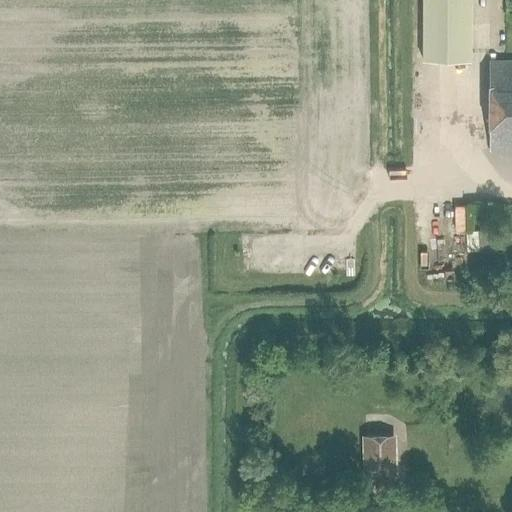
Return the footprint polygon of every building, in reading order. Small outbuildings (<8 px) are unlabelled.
[(422,0),(422,61),(472,61),(471,0),(422,0)] [(511,60),(489,61),(490,150),(511,150),(511,60)] [(466,223),(467,197),(449,197),(449,223),(466,223)] [(492,230),(478,230),(479,252),(493,251),(492,230)] [(364,479),(396,478),(395,435),(363,436),(364,479)]
